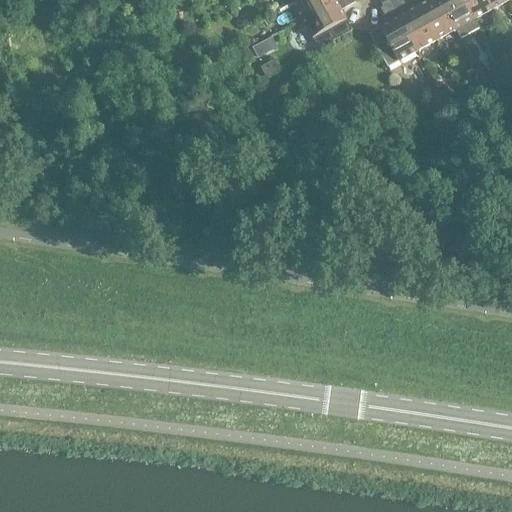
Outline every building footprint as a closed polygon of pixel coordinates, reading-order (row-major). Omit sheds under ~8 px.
[(336,2),(334,0),(295,0),(292,2),(303,21),(336,2)] [(339,0),(336,2),(303,21),(319,51),(337,41),(353,32),(347,22),(340,10),(347,6),(344,0),(339,0)] [(407,15),(399,0),(392,0),(390,1),(418,52),(437,42),(418,8),(407,15)] [(456,31),(438,0),(428,0),(430,2),(418,8),(437,42),(456,31)] [(438,0),(456,31),(460,38),(479,28),(475,21),(463,0),(438,0)] [(494,10),(487,0),(463,0),(475,21),(494,10)] [(511,0),(487,0),(494,10),(511,0)] [(418,52),(390,1),(382,5),(392,23),(370,35),(388,69),(418,52)] [(273,39),(254,50),(260,60),(279,50),(273,39)] [(269,79),(283,71),(277,60),(263,67),(269,79)] [(446,86),(438,90),(442,97),(449,93),(446,86)]
